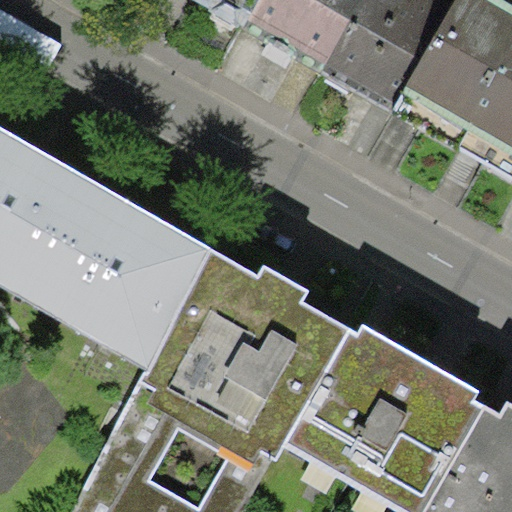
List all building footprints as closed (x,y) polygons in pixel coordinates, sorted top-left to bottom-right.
[(232,30),(233,28),(237,31),(254,0),(182,0),(208,15),(208,19),(207,23),(226,34),(228,31),(230,31),(232,30)] [(254,0),(237,31),(257,42),(316,76),(316,75),(358,0),(254,0)] [(358,0),(316,75),(318,76),(340,89),(390,118),(447,18),(415,0),(358,0)] [(431,141),(511,187),(511,3),(506,0),(456,0),(447,18),(390,118),(431,141)] [(0,294),(24,308),(91,189),(8,141),(0,136),(0,294)] [(91,189),(24,308),(142,375),(204,253),(132,212),(91,189)] [(71,511),(238,511),(267,462),(270,464),(278,450),(344,334),(297,307),(303,296),(259,271),(253,281),(243,275),(204,253),(142,375),(71,511)] [(344,334),(278,450),(387,511),(422,511),(480,411),(412,372),(344,334)] [(511,511),(511,412),(502,407),(495,420),(480,411),(422,511),(511,511)]
